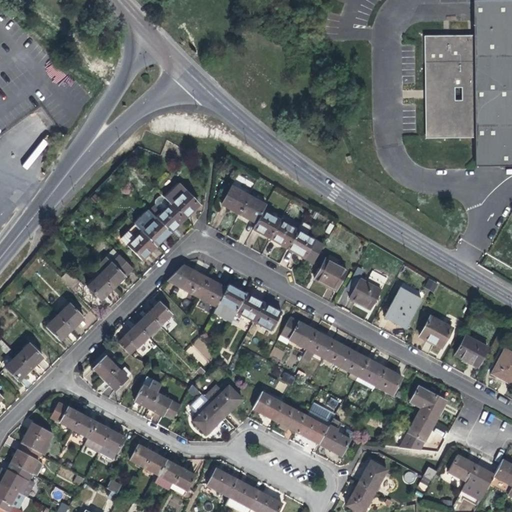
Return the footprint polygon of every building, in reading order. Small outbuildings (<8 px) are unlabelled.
[(511,0),(507,0),(473,1),(473,36),(449,36),(449,41),(444,41),(444,36),(425,37),(425,64),(427,64),(428,85),(431,85),(431,107),(428,107),(429,138),(475,137),(475,158),(488,158),(497,166),(499,166),(511,165),(511,0)] [(488,158),(475,158),(476,166),(497,166),(488,158)] [(163,197),(169,203),(184,218),(192,210),(198,204),(177,183),(163,197)] [(229,208),(238,214),(249,195),(230,185),(220,203),(229,208)] [(245,217),(255,223),(262,210),(265,204),(249,195),(238,214),(245,217)] [(177,224),(184,218),(169,203),(161,211),(154,204),(148,210),(155,217),(170,232),(177,224)] [(164,238),(170,232),(155,217),(148,210),(134,223),(135,224),(141,230),(142,231),(156,245),(164,238)] [(280,220),(262,210),(255,223),(252,228),(262,234),(270,238),(280,220)] [(297,229),(280,220),(270,238),(279,243),(287,248),(297,229)] [(148,253),(156,245),(142,231),(141,230),(135,224),(120,237),(141,259),(148,253)] [(314,239),(297,229),(287,248),(296,253),(304,257),(314,239)] [(105,257),(109,261),(118,253),(113,248),(105,257)] [(93,268),(99,274),(112,288),(123,277),(132,268),(118,253),(109,261),(105,257),(93,268)] [(334,289),(345,268),(325,258),(314,278),(322,283),(334,289)] [(167,280),(198,297),(208,279),(196,273),(182,265),(167,280)] [(67,271),(60,277),(71,288),(77,281),(67,271)] [(105,295),(112,288),(99,274),(86,286),(100,300),(105,295)] [(369,309),(380,290),(358,278),(348,297),(358,302),(369,309)] [(424,287),(433,292),(438,283),(428,278),(424,287)] [(198,297),(216,306),(226,288),(217,283),(208,279),(198,297)] [(231,321),(235,312),(245,293),(236,288),(228,284),(226,288),(216,306),(213,312),(231,321)] [(404,327),(420,298),(400,287),(384,316),(393,321),(404,327)] [(235,312),(253,321),(263,302),(256,298),(245,293),(235,312)] [(154,306),(147,313),(159,325),(171,314),(159,301),(154,306)] [(274,308),(263,302),(253,321),(271,330),(280,312),(274,308)] [(69,304),(58,315),(71,328),(78,321),(82,317),(69,304)] [(147,337),(159,325),(147,313),(142,317),(135,324),(147,337)] [(64,336),(71,328),(58,315),(46,326),(59,340),(64,336)] [(441,347),(451,328),(429,316),(419,335),(425,339),(441,347)] [(289,317),(280,334),(289,339),(306,348),(315,330),(299,322),(289,317)] [(136,348),(147,337),(135,324),(128,331),(123,336),(136,348)] [(325,335),(315,330),(306,348),(323,358),(333,340),(325,335)] [(289,339),(280,334),(277,339),(286,344),(289,339)] [(476,366),(487,347),(465,335),(455,354),(462,358),(476,366)] [(186,354),(207,366),(216,350),(195,338),(186,354)] [(343,345),(333,340),(323,358),(340,367),(350,349),(343,345)] [(27,343),(16,355),(30,369),(37,362),(41,357),(27,343)] [(511,384),(511,352),(503,348),(490,373),(496,376),(511,384)] [(360,354),(350,349),(340,367),(358,376),(367,358),(360,354)] [(23,375),(30,369),(16,355),(4,367),(18,381),(23,375)] [(97,373),(103,379),(115,367),(104,356),(92,368),(97,373)] [(375,362),(367,358),(358,376),(375,385),(384,367),(375,362)] [(119,371),(115,367),(103,379),(109,385),(113,390),(126,378),(125,377),(119,371)] [(119,371),(125,377),(129,373),(123,367),(119,371)] [(393,372),(384,367),(375,385),(391,394),(401,376),(393,372)] [(280,380),(291,384),(294,376),(283,372),(280,380)] [(139,404),(147,408),(156,392),(160,384),(152,379),(147,388),(141,385),(133,401),(139,404)] [(221,392),(210,403),(223,416),(232,407),(241,399),(228,385),(221,392)] [(204,397),(210,403),(221,392),(215,386),(204,397)] [(420,407),(419,409),(436,418),(445,400),(435,394),(429,391),(428,392),(417,386),(410,402),(420,407)] [(179,405),(156,392),(147,408),(157,414),(161,416),(162,414),(172,419),(179,405)] [(263,414),(274,420),(282,404),(260,392),(252,408),(263,414)] [(215,425),(223,416),(210,403),(204,397),(202,395),(192,404),(192,408),(198,414),(192,420),(205,434),(215,425)] [(51,418),(72,429),(80,414),(68,408),(57,402),(50,416),(51,418)] [(305,415),(282,404),(274,420),(280,424),(288,428),(296,432),(305,415)] [(309,409),(305,415),(296,432),(306,437),(318,444),(327,427),(331,421),(309,409)] [(434,422),(436,418),(419,409),(417,413),(434,422)] [(429,431),(434,422),(417,413),(407,431),(424,440),(429,431)] [(88,418),(80,414),(72,429),(87,437),(95,422),(88,418)] [(19,442),(20,442),(38,452),(41,453),(43,454),(49,443),(49,440),(53,433),(30,421),(25,431),(19,442)] [(102,425),(95,422),(87,437),(83,443),(98,451),(102,445),(109,430),(102,425)] [(349,439),(327,427),(318,444),(330,450),(340,456),(349,439)] [(117,434),(109,430),(102,445),(115,452),(124,437),(117,434)] [(8,462),(9,462),(30,473),(41,453),(38,452),(20,442),(17,448),(15,448),(12,454),(8,462)] [(128,459),(143,467),(151,452),(142,447),(136,444),(128,459)] [(143,467),(157,475),(165,459),(158,455),(151,452),(143,467)] [(447,471),(466,481),(475,464),(465,459),(457,454),(447,471)] [(168,490),(170,487),(180,467),(172,463),(165,459),(157,475),(153,482),(168,490)] [(507,494),(511,486),(511,484),(511,464),(511,465),(502,459),(499,466),(494,474),(489,484),(507,494)] [(363,472),(357,482),(374,492),(387,469),(370,460),(363,472)] [(26,480),(30,473),(9,462),(6,469),(5,468),(4,470),(0,476),(0,482),(16,491),(24,478),(26,480)] [(489,484),(494,474),(486,470),(475,464),(466,481),(485,492),(489,484)] [(186,470),(180,467),(170,487),(182,493),(184,489),(186,490),(194,475),(186,470)] [(423,475),(431,479),(435,471),(428,467),(423,475)] [(206,484),(229,496),(238,480),(224,473),(215,468),(206,484)] [(405,483),(415,481),(413,472),(404,474),(405,483)] [(110,479),(105,487),(115,493),(120,484),(110,479)] [(239,511),(248,511),(251,508),(260,491),(248,485),(238,480),(229,496),(224,504),(239,511)] [(25,496),(16,491),(0,482),(0,507),(4,510),(7,511),(21,511),(22,511),(18,508),(25,496)] [(358,511),(363,511),(374,492),(357,482),(351,493),(345,505),(358,511)] [(270,497),(260,491),(251,508),(258,511),(275,511),(281,502),(270,497)] [(62,502),(56,511),(66,511),(69,506),(62,502)]
